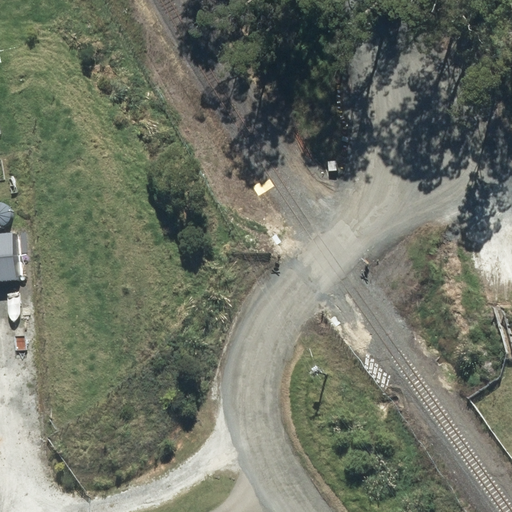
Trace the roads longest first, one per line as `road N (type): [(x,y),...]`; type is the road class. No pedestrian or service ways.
road 1 (unclassified): [(356,0),(371,60),(356,218),(258,347),(250,391),(255,435),(298,511)]
road 2 (unknown): [(368,147),(511,212)]
